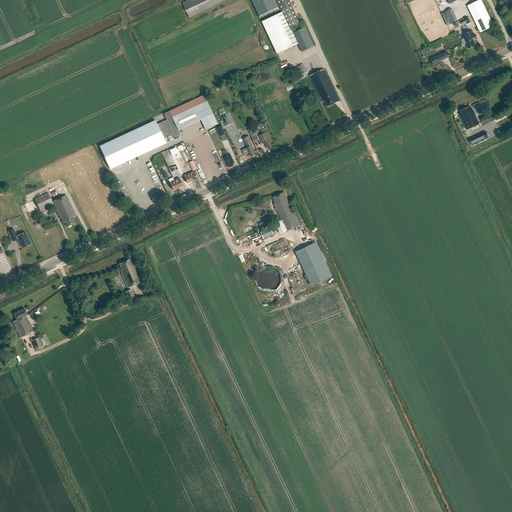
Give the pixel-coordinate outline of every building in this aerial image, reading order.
[(189,0),(183,3),(190,18),(228,0),(189,0)] [(278,8),(274,0),(251,0),(260,17),(278,8)] [(276,0),(282,12),(262,22),(277,54),(298,44),(302,52),(314,46),(305,27),(294,33),(291,28),(301,23),(289,0),(276,0)] [(478,0),(467,5),(480,33),(494,26),(481,0),(478,0)] [(450,23),(451,23),(446,12),(442,14),(447,25),(450,24),(450,23)] [(466,44),(468,49),(475,45),(472,38),(476,37),(475,34),(474,35),(472,31),(466,33),(467,35),(463,37),(464,39),(461,40),(464,45),(466,44)] [(446,52),(430,59),(433,66),(440,62),(449,58),(446,52)] [(321,98),(323,102),(325,101),(328,107),(339,101),(324,69),(310,76),(320,98),(321,98)] [(203,95),(164,114),(167,120),(157,124),(155,120),(99,146),(110,169),(166,143),(164,139),(170,136),(170,135),(173,133),(176,140),(178,139),(180,135),(178,134),(179,131),(179,130),(200,120),(205,130),(217,124),(206,102),(203,95)] [(459,114),(467,130),(479,124),(477,118),(475,112),(474,112),(472,108),(471,108),(470,106),(460,111),(461,113),(459,114)] [(231,124),(228,118),(222,121),(225,127),(231,124)] [(221,126),(216,128),(220,136),(225,134),(221,126)] [(255,131),(252,132),(250,129),(247,130),(253,143),(259,141),(255,131)] [(264,143),(267,148),(268,147),(269,149),(272,147),(270,142),(271,142),(267,132),(259,136),(262,144),(264,143)] [(469,139),(472,145),(488,137),(486,132),(469,139)] [(248,153),(249,153),(251,157),(252,156),(253,157),(254,156),(254,155),(255,155),(253,150),(254,149),(252,146),(253,146),(248,136),(243,139),(248,148),(246,149),(248,153)] [(176,148),(170,150),(172,156),(178,153),(176,148)] [(227,167),(228,166),(229,168),(234,166),(233,164),(234,163),(230,154),(228,155),(226,150),(222,151),(225,157),(223,158),(227,167)] [(169,177),(166,171),(161,173),(164,180),(169,177)] [(189,174),(192,181),(197,179),(194,171),(189,174)] [(184,176),(187,183),(192,181),(189,174),(184,176)] [(174,180),(178,188),(183,185),(179,178),(174,180)] [(169,183),(173,190),(178,188),(174,180),(169,183)] [(282,221),(276,223),(281,234),(286,231),(287,231),(300,225),(295,214),(295,215),(284,192),(273,198),(275,203),(274,204),(282,221)] [(35,199),(40,212),(54,206),(59,216),(59,215),(60,218),(61,218),(64,223),(65,223),(67,227),(76,223),(73,218),(76,216),(66,196),(52,202),(48,193),(35,199)] [(262,232),(265,240),(275,235),(272,228),(262,232)] [(21,244),(22,248),(27,246),(28,247),(30,246),(30,245),(31,244),(25,232),(17,236),(14,229),(8,232),(13,242),(17,240),(20,245),(21,244)] [(122,275),(128,288),(142,282),(131,259),(119,264),(122,269),(121,270),(123,274),(122,275)] [(124,293),(128,301),(135,298),(131,289),(124,293)] [(28,315),(25,309),(14,314),(17,320),(15,321),(16,321),(13,322),(21,338),(34,332),(28,320),(26,316),(28,315)] [(32,341),(36,350),(43,347),(39,338),(32,341)]
